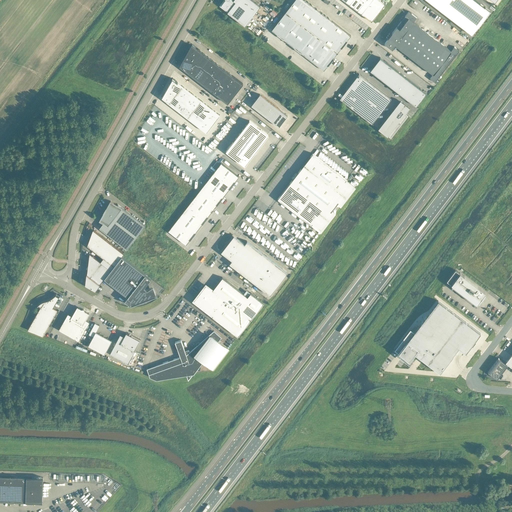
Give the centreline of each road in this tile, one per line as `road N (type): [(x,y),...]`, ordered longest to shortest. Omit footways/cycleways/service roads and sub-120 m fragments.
road 1 (motorway): [(511,84),(188,508)]
road 2 (motorway): [(200,511),(511,103)]
road 3 (unclassified): [(401,0),(166,303),(128,317),(62,284)]
road 4 (unclassified): [(203,0),(79,217),(62,284)]
road 5 (tertiary): [(37,270),(193,0)]
